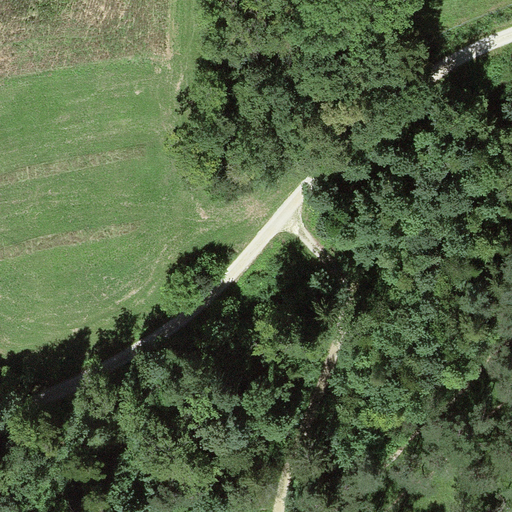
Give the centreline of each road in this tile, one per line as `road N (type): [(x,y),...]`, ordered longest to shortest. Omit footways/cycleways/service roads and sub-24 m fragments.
road 1 (track): [(0,416),(156,337),(232,272),(280,214)]
road 2 (track): [(280,214),(338,273),(343,296),(279,479),(277,511)]
road 3 (track): [(280,214),(417,83),(466,51),(511,35)]
